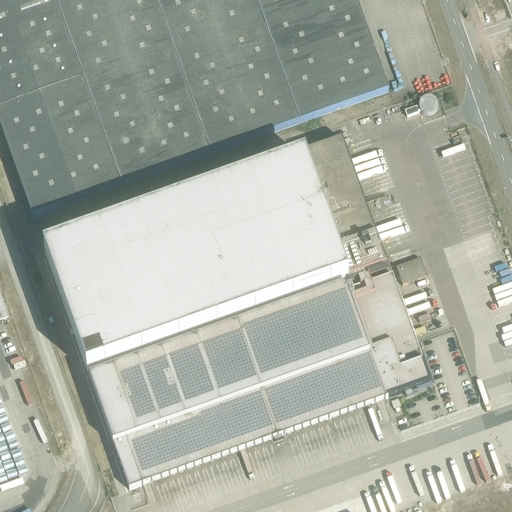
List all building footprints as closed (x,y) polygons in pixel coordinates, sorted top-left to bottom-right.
[(16,0),(0,6),(0,127),(33,219),(389,92),(355,0),(16,0)] [(419,114),(418,113),(420,112),(420,111),(419,110),(419,109),(417,109),(416,108),(404,112),(407,118),(419,114)] [(388,269),(342,140),(304,154),(306,159),(44,252),(87,373),(312,293),(331,287),(347,281),(348,284),(349,283),(388,269)] [(420,260),(396,268),(402,287),(427,278),(420,260)] [(431,384),(392,275),(347,291),(346,287),(333,291),(331,287),(312,293),(314,298),(89,378),(129,491),(274,440),(274,443),(282,440),(282,437),(404,393),(406,398),(413,396),(411,391),(431,384)] [(0,295),(0,319),(8,317),(2,295),(0,295)]
